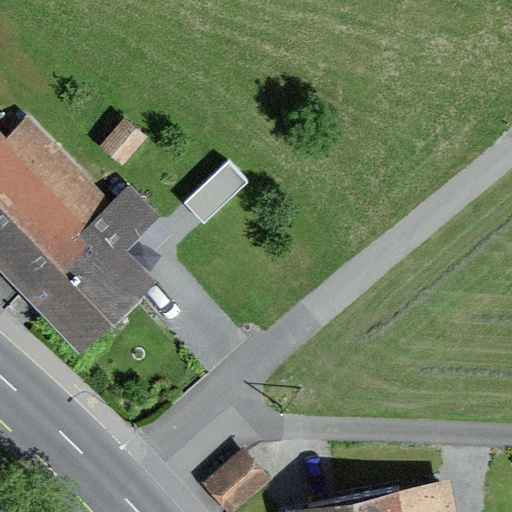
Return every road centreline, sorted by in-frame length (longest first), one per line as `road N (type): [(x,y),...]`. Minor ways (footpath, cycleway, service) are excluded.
road 1 (unclassified): [(511,140),(309,305),(198,419)]
road 2 (unclassified): [(198,419),(511,436)]
road 3 (secondary): [(118,491),(0,376)]
